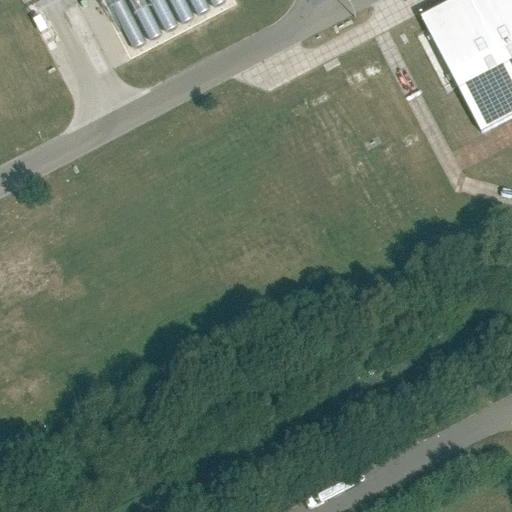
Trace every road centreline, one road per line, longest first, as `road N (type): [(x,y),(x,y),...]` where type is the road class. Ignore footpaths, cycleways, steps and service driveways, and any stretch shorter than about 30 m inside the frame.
road 1 (unclassified): [(511,418),(320,511)]
road 2 (unknown): [(48,0),(113,122)]
